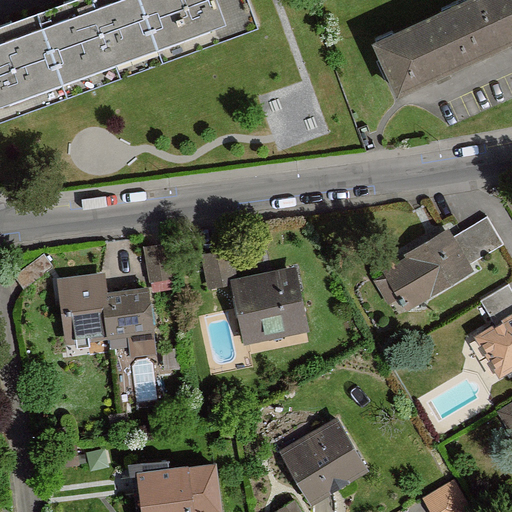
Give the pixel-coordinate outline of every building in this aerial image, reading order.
[(78,0),(41,14),(70,94),(165,61),(142,0),(78,0)] [(142,0),(165,61),(260,26),(250,0),(142,0)] [(511,0),(480,0),(462,8),(483,54),(511,40),(511,0)] [(462,8),(379,46),(400,91),(483,54),(462,8)] [(41,14),(0,28),(0,119),(70,94),(41,14)] [(489,216),(462,231),(479,260),(505,244),(489,216)] [(468,266),(479,260),(462,231),(451,238),(468,266)] [(451,238),(448,232),(430,243),(432,247),(389,272),(409,305),(470,270),(468,266),(451,238)] [(168,245),(147,249),(152,279),(173,275),(168,245)] [(222,252),(205,255),(212,287),(229,283),(222,252)] [(54,267),(45,254),(15,275),(25,289),(54,267)] [(305,322),(296,275),(256,282),(255,276),(236,280),(246,335),(305,322)] [(102,277),(63,282),(70,340),(110,334),(105,296),(102,277)] [(482,301),(498,326),(511,317),(511,288),(509,284),(482,301)] [(147,291),(105,296),(110,334),(112,347),(131,344),(133,352),(155,349),(147,291)] [(511,366),(511,317),(498,326),(481,336),(501,372),(511,366)] [(511,404),(502,411),(511,428),(511,404)] [(126,413),(111,416),(113,427),(128,424),(126,413)] [(312,499),(367,467),(339,421),(302,442),(305,448),(287,459),(312,499)] [(77,447),(48,450),(49,465),(78,462),(77,447)] [(216,466),(187,469),(192,511),(209,511),(221,510),(216,466)] [(192,511),(187,469),(187,468),(141,474),(146,511),(192,511)] [(458,511),(469,506),(453,478),(423,496),(432,511),(458,511)] [(301,511),(295,500),(280,509),(281,511),(301,511)]
